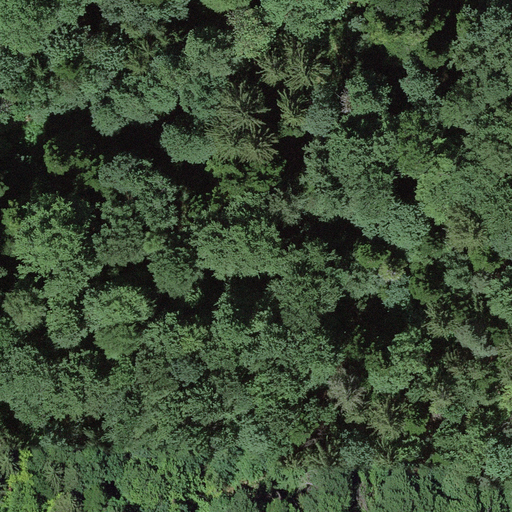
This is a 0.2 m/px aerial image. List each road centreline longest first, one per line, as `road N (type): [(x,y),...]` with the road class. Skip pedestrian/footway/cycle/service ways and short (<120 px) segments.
road 1 (track): [(0,130),(237,19),(322,0)]
road 2 (track): [(511,376),(384,457),(303,468),(234,511)]
